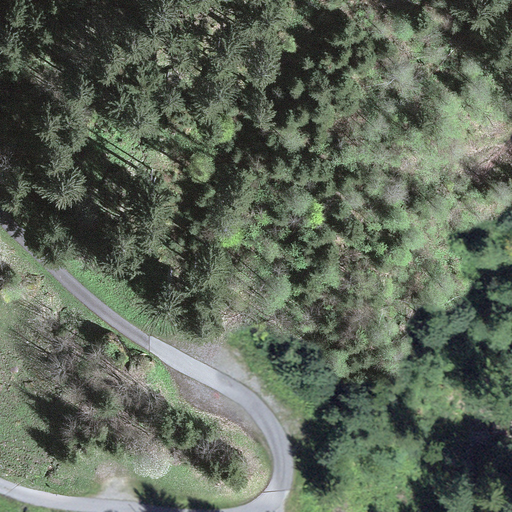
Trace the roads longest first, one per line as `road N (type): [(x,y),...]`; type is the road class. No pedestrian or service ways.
road 1 (unclassified): [(262,508),(282,486),(288,453),(277,424),(98,309),(0,217)]
road 2 (track): [(119,511),(0,487)]
